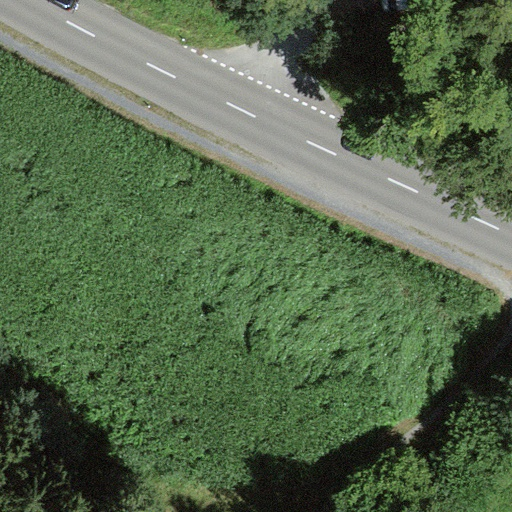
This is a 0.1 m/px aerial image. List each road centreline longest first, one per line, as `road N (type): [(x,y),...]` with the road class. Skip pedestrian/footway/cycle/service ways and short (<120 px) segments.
road 1 (tertiary): [(38,0),(227,105),(511,231)]
road 2 (track): [(361,0),(326,10),(227,105)]
